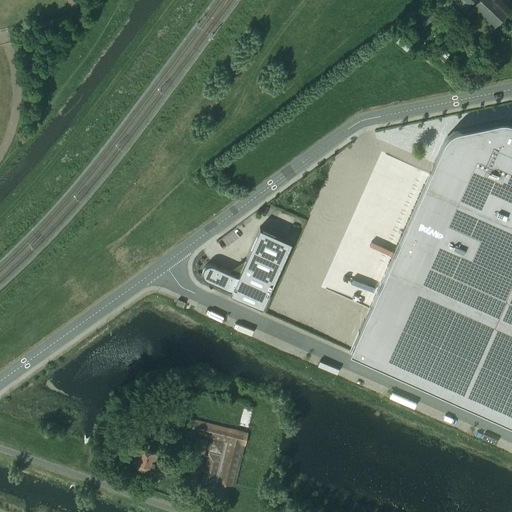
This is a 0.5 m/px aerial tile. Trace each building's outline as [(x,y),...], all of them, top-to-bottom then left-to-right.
[(437,0),(434,4),(443,12),(449,19),(454,14),(458,18),(469,8),(468,7),(475,0),(452,0),(451,1),(449,0),(437,0)] [(508,12),(511,7),(511,0),(477,0),(472,6),(494,27),(501,20),(508,12)] [(369,308),(350,350),(357,354),(370,360),(388,367),(406,376),(424,384),(443,392),(470,404),(498,417),(511,422),(511,121),(510,121),(509,120),(508,120),(507,120),(506,120),(505,120),(504,119),(503,119),(502,119),(501,119),(501,120),(500,120),(455,129),(455,130),(454,130),(453,131),(452,131),(451,132),(450,132),(449,133),(449,134),(448,134),(447,135),(447,136),(446,136),(445,137),(445,138),(444,139),(433,164),(429,173),(369,308)] [(262,307),(292,241),(260,227),(238,276),(211,264),(209,264),(207,265),(205,266),(204,267),(203,268),(202,270),(201,272),(202,274),(202,276),(204,278),(205,279),(231,291),(230,293),(262,307)] [(235,485),(247,432),(194,419),(191,432),(212,437),(203,478),(235,485)] [(201,466),(207,440),(194,437),(188,463),(201,466)] [(171,465),(174,456),(138,446),(135,460),(139,468),(146,469),(149,477),(160,472),(163,462),(171,465)]
